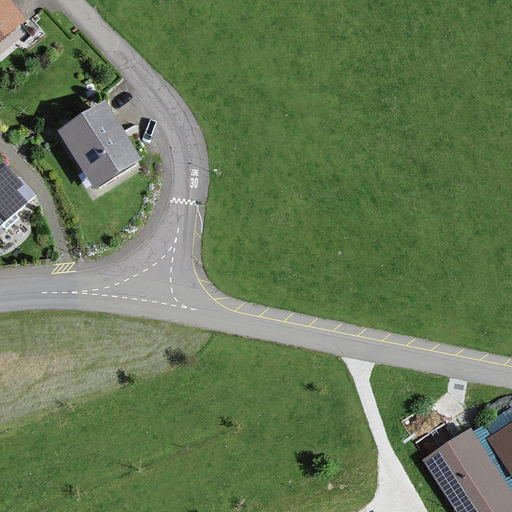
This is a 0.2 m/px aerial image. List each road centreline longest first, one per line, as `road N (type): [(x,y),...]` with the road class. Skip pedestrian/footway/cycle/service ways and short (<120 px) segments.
road 1 (residential): [(155,302),(190,161),(144,78),(70,0)]
road 2 (residential): [(155,302),(404,352)]
road 3 (residential): [(0,297),(64,293),(155,302)]
